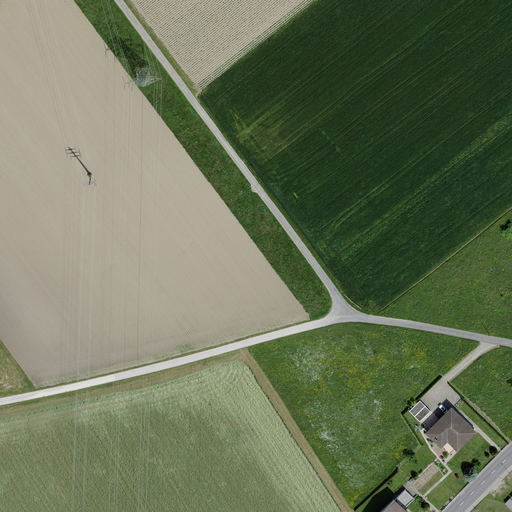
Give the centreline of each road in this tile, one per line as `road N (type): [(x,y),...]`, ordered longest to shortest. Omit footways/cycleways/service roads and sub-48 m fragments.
road 1 (track): [(116,0),(352,318),(511,344)]
road 2 (track): [(352,318),(0,401)]
